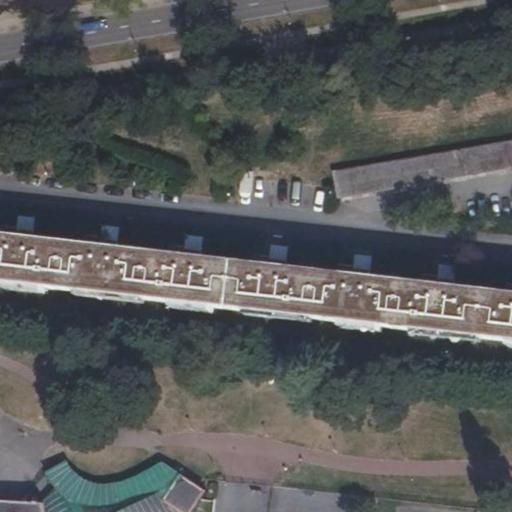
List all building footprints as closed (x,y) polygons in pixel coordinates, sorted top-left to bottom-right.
[(511,141),(334,173),(337,199),(511,169),(511,141)] [(511,295),(462,290),(452,288),(453,279),(440,278),(439,287),(377,280),(366,279),(367,269),(356,268),(355,278),(293,270),(283,268),(284,259),(272,258),(270,268),(209,261),(198,259),(198,250),(187,249),(185,258),(124,251),(114,249),(115,241),(102,239),(101,248),(38,241),(29,240),(30,231),(18,229),(16,238),(0,236),(0,285),(511,344),(511,295)] [(39,231),(30,231),(29,240),(38,241),(39,231)] [(125,241),(115,241),(114,249),(124,251),(125,241)] [(210,251),(198,250),(198,259),(209,261),(210,251)] [(295,261),(284,259),(283,268),(293,270),(295,261)] [(378,270),(367,269),(366,279),(377,280),(378,270)] [(463,280),(453,279),(452,288),(462,290),(463,280)] [(195,511),(208,492),(163,462),(140,475),(122,483),(106,485),(98,485),(84,479),(72,469),(67,460),(46,473),(53,484),(63,494),(49,505),(0,499),(0,511),(195,511)]
